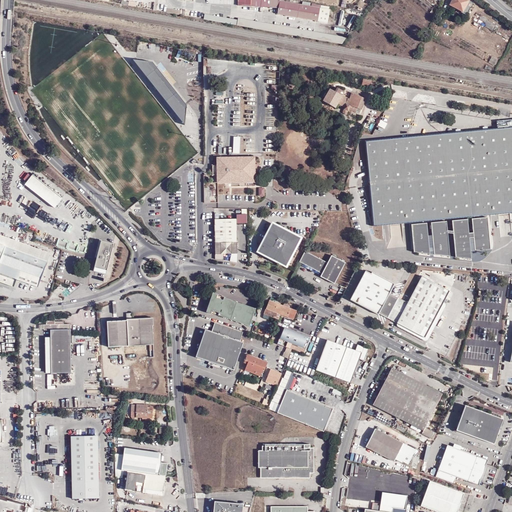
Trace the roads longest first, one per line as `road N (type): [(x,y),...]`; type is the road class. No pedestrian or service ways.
road 1 (tertiary): [(7,0),(5,61),(18,110),(44,149),(110,212)]
road 2 (tertiary): [(388,342),(284,288),(197,264)]
road 3 (tertiary): [(170,305),(192,511)]
road 4 (unclassified): [(26,308),(29,472),(37,507)]
road 5 (tertiary): [(334,511),(356,410),(388,342)]
road 6 (tertiary): [(511,402),(388,342)]
